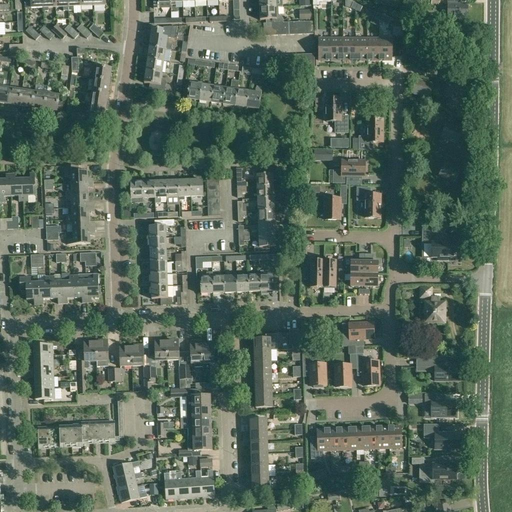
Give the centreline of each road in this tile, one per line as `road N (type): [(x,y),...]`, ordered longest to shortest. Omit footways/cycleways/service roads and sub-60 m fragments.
road 1 (residential): [(485,279),(493,0)]
road 2 (residential): [(116,319),(113,169),(130,46)]
road 3 (residential): [(394,237),(395,86),(312,86)]
road 4 (residential): [(483,511),(485,279)]
road 5 (residential): [(233,511),(226,316)]
road 6 (residential): [(194,317),(191,237),(230,235),(228,182)]
road 7 (residential): [(308,404),(390,401),(388,312)]
road 8 (residential): [(17,461),(9,323)]
